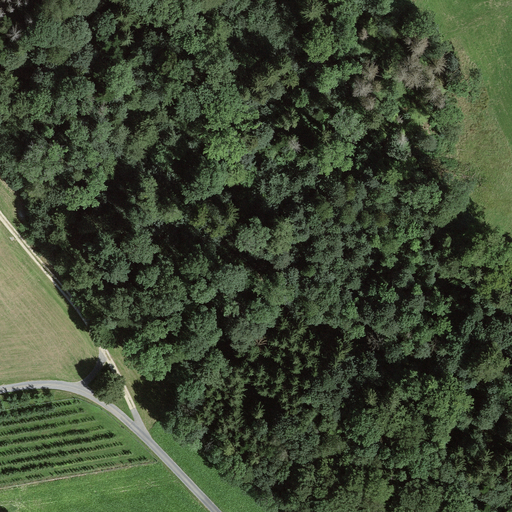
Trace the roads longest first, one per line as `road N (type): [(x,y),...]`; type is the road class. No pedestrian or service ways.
road 1 (track): [(194,132),(187,189),(215,247),(295,312),(511,403)]
road 2 (residential): [(0,390),(78,386),(148,441),(216,511)]
road 3 (track): [(98,338),(0,215)]
